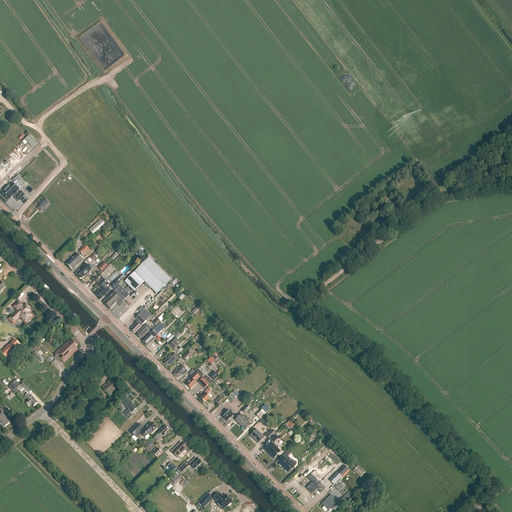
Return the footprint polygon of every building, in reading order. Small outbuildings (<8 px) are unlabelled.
[(24,140),(33,149),(38,144),(29,135),(24,140)] [(1,193),(8,200),(13,195),(15,197),(15,198),(18,202),(24,195),(21,192),(17,195),(15,193),(19,190),(12,183),(1,193)] [(380,204),(384,201),(377,192),(373,195),(380,204)] [(38,208),(42,211),(46,207),(42,203),(38,208)] [(400,213),(393,204),(387,208),(391,213),(395,217),(400,213)] [(89,230),(94,235),(106,223),(101,219),(89,230)] [(88,232),(81,238),(86,242),(92,237),(88,232)] [(83,255),(89,249),(85,245),(79,252),(83,255)] [(113,261),(121,253),(119,251),(111,258),(113,261)] [(72,264),(79,256),(77,254),(69,261),(70,262),(72,264)] [(83,260),(79,256),(72,264),(70,262),(66,265),(72,270),(75,267),(75,268),(83,260)] [(149,258),(125,282),(134,292),(144,282),(156,294),(171,280),(149,258)] [(103,262),(98,268),(102,272),(107,266),(103,262)] [(78,271),(79,271),(76,275),(80,279),(81,279),(83,277),(84,278),(92,270),(91,270),(93,268),(92,268),(92,267),(90,265),(88,267),(85,264),(78,271)] [(121,275),(110,286),(114,289),(125,278),(121,275)] [(101,290),(96,295),(100,300),(109,291),(106,288),(108,286),(106,283),(106,282),(103,280),(97,286),(101,290)] [(107,298),(108,298),(103,303),(110,310),(117,303),(120,307),(124,303),(123,302),(126,299),(122,294),(125,290),(120,286),(117,289),(114,292),(113,292),(107,298)] [(24,308),(19,302),(14,307),(17,311),(8,320),(13,324),(20,318),(26,324),(33,317),(29,313),(31,312),(25,306),(24,308)] [(197,307),(192,312),(195,315),(200,310),(197,307)] [(131,330),(134,333),(149,319),(142,312),(136,318),(138,321),(131,328),(132,329),(131,330)] [(158,318),(161,321),(166,316),(163,313),(158,318)] [(154,330),(158,334),(165,327),(161,323),(154,330)] [(142,339),(150,331),(145,326),(137,334),(138,334),(137,336),(140,339),(141,338),(142,339)] [(182,329),(180,327),(172,335),(174,337),(182,329)] [(177,340),(187,330),(186,328),(176,338),(177,340)] [(142,341),(147,346),(151,342),(152,343),(154,340),(151,337),(152,336),(154,338),(157,335),(153,331),(142,341)] [(166,341),(168,344),(174,337),(172,335),(166,341)] [(8,345),(4,349),(1,352),(0,353),(11,363),(14,359),(12,357),(17,352),(18,352),(22,347),(14,339),(11,343),(9,346),(8,345)] [(175,339),(169,345),(174,350),(180,344),(175,339)] [(64,364),(78,350),(76,347),(78,345),(73,341),(71,343),(69,341),(55,355),(64,364)] [(188,351),(181,358),(186,362),(193,356),(192,355),(189,352),(188,351)] [(42,362),(44,360),(36,352),(33,354),(38,358),(38,359),(42,362)] [(166,358),(167,359),(164,363),(167,366),(168,365),(169,366),(172,363),(172,364),(178,358),(172,352),(166,358)] [(211,365),(217,358),(214,355),(208,361),(211,365)] [(178,378),(180,379),(188,371),(181,364),(176,369),(177,370),(174,373),(175,374),(174,375),(177,379),(178,378)] [(214,371),(210,375),(214,379),(218,375),(214,371)] [(200,379),(195,374),(191,378),(191,379),(186,385),(191,389),(196,384),(196,383),(200,379)] [(113,378),(101,388),(104,391),(103,391),(107,394),(109,397),(117,390),(116,389),(120,385),(113,378)] [(209,384),(203,378),(199,383),(205,389),(209,384)] [(16,395),(23,389),(27,393),(30,391),(23,383),(20,386),(16,381),(8,388),(10,390),(14,386),(16,388),(12,391),(16,395)] [(205,403),(210,398),(207,395),(212,390),(209,388),(205,392),(205,393),(200,399),(205,403)] [(37,403),(35,401),(36,400),(33,396),(31,398),(28,394),(25,397),(28,400),(25,403),(28,406),(31,404),(33,406),(37,403)] [(107,407),(112,403),(108,399),(104,403),(107,407)] [(127,399),(122,404),(128,410),(126,413),(129,416),(127,418),(129,420),(133,416),(131,414),(136,409),(130,403),(131,402),(127,399)] [(227,399),(223,402),(229,408),(233,405),(227,399)] [(245,414),(250,409),(247,406),(242,411),(245,414)] [(0,410),(0,418),(6,427),(10,424),(0,410)] [(262,410),(256,416),(260,419),(266,414),(262,410)] [(227,421),(233,415),(228,411),(222,417),(227,421)] [(241,415),(235,420),(245,430),(251,424),(248,422),(249,420),(244,415),(243,417),(241,415)] [(156,429),(151,423),(140,433),(139,432),(142,428),(138,424),(130,432),(134,436),(137,440),(142,435),(147,440),(149,437),(149,436),(156,429)] [(165,427),(161,431),(161,430),(158,433),(158,434),(153,439),(156,442),(161,437),(162,438),(166,434),(165,433),(168,430),(165,427)] [(88,439),(94,433),(91,430),(85,436),(88,439)] [(258,443),(264,438),(256,430),(250,436),(258,443)] [(270,439),(275,434),(272,430),(266,436),(270,439)] [(277,455),(280,451),(277,449),(278,448),(273,443),(278,438),(275,435),(270,440),(272,442),(264,450),(273,459),(277,455)] [(177,458),(187,449),(181,443),(171,452),(177,458)] [(156,457),(161,452),(158,449),(153,454),(156,457)] [(287,473),(293,467),(295,465),(296,464),(296,463),(295,462),(294,462),(293,462),(287,457),(291,453),(288,450),(283,456),(278,461),(280,463),(279,465),(287,473)] [(196,458),(189,465),(193,469),(200,463),(196,458)] [(167,467),(173,473),(177,468),(171,463),(167,467)] [(181,473),(187,467),(184,464),(169,478),(174,484),(181,477),(178,473),(180,471),(181,473)] [(360,478),(365,473),(358,466),(353,471),(360,478)] [(333,485),(348,471),(344,467),(338,474),(337,473),(329,481),(333,485)] [(321,493),(325,489),(311,475),(307,478),(312,482),(306,489),(312,494),(317,489),(321,493)] [(344,504),(352,496),(349,492),(340,501),(344,504)] [(204,508),(213,499),(207,493),(199,502),(204,508)] [(223,510),(231,501),(226,495),(223,498),(219,494),(213,499),(218,503),(217,504),(223,510)] [(339,504),(331,495),(322,505),(328,511),(330,508),(333,510),(339,504)]
